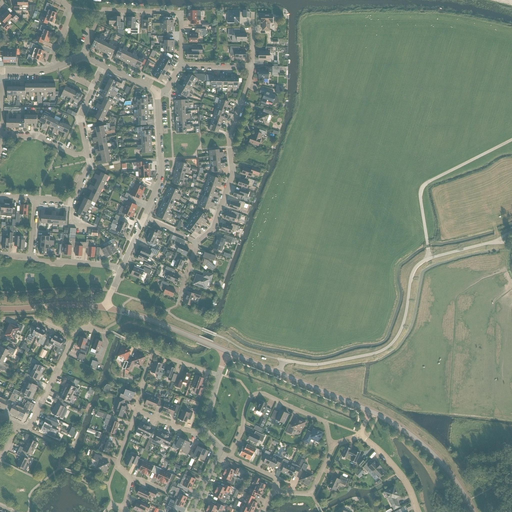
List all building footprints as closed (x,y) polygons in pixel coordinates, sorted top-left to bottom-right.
[(14,11),(23,11),(22,0),(17,0),(18,5),(14,5),(14,11)] [(22,0),(23,11),(31,11),(31,5),(28,5),(28,0),(22,0)] [(46,15),(55,18),(57,13),(51,11),(53,5),(47,3),(46,6),(44,11),(48,12),(46,15)] [(246,18),(247,10),(243,10),(243,12),(240,12),(240,11),(228,11),(228,23),(234,23),(234,22),(239,22),(239,18),(240,18),(240,15),(243,15),(243,18),(246,18)] [(6,11),(3,15),(10,21),(12,19),(15,22),(19,18),(14,13),(12,16),(6,11)] [(188,20),(191,20),(191,24),(199,24),(199,20),(201,20),(201,17),(201,12),(200,11),(197,11),(189,11),(189,16),(188,16),(188,20)] [(10,21),(3,15),(0,17),(0,19),(4,23),(2,26),(7,31),(11,27),(8,24),(10,21)] [(54,23),(55,18),(46,15),(45,18),(42,17),(40,22),(46,24),(47,21),(54,23)] [(272,23),(272,19),(272,15),(261,15),(261,19),(262,19),(262,23),(263,23),(262,30),(269,31),(269,23),(272,23)] [(123,23),(120,23),(121,17),(114,17),(114,18),(109,18),(109,23),(114,24),(114,26),(118,26),(118,29),(123,30),(123,23)] [(139,27),(136,27),(135,27),(136,18),(128,17),(128,28),(130,28),(130,33),(139,34),(139,27)] [(151,32),(152,18),(148,18),(148,20),(143,20),(142,29),(148,29),(148,32),(151,32)] [(42,34),(51,38),(52,33),(46,30),(47,27),(41,25),(39,30),(43,31),(42,34)] [(206,29),(203,29),(196,29),(196,33),(189,33),(188,38),(189,38),(189,42),(198,43),(198,37),(202,37),(203,36),(204,37),(208,34),(206,33),(206,29)] [(240,29),(232,29),(228,29),(228,36),(232,36),(232,42),(237,42),(237,41),(246,41),(246,33),(239,33),(240,29)] [(49,42),(51,38),(42,34),(40,37),(37,36),(35,41),(41,43),(42,40),(49,42)] [(97,49),(103,37),(100,35),(99,39),(96,38),(91,47),(97,49)] [(174,46),(174,41),(168,40),(168,36),(158,36),(158,40),(164,40),(164,44),(160,44),(160,46),(174,46)] [(105,38),(103,37),(97,49),(101,51),(106,43),(103,41),(105,38)] [(108,44),(106,43),(101,51),(106,54),(112,41),(110,40),(108,44)] [(114,42),(112,41),(106,54),(111,56),(116,47),(113,46),(114,42)] [(34,49),(33,53),(42,56),(44,51),(37,48),(38,46),(33,44),(31,48),(34,49)] [(196,47),(195,47),(192,47),(192,51),(187,51),(187,59),(199,59),(199,54),(202,54),(202,47),(201,47),(201,46),(196,45),(196,47)] [(115,57),(120,60),(126,47),(124,46),(122,50),(119,48),(115,57)] [(120,60),(125,62),(129,53),(127,52),(128,48),(126,47),(120,60)] [(247,54),(247,53),(246,53),(246,51),(237,51),(237,47),(230,47),(230,55),(235,56),(235,58),(246,58),(246,54),(247,54)] [(273,50),(273,47),(266,47),(266,51),(259,51),(259,60),(269,60),(270,53),(274,53),(274,50),(273,50)] [(130,64),(136,52),(134,51),(132,54),(129,53),(125,62),(130,64)] [(130,64),(135,67),(139,58),(136,56),(138,53),(136,52),(130,64)] [(42,56),(33,53),(32,56),(29,54),(27,59),(33,61),(34,58),(40,61),(42,56)] [(139,58),(135,67),(140,69),(146,56),(144,55),(142,59),(139,58)] [(160,62),(173,69),(174,67),(170,65),(172,62),(163,57),(160,62)] [(171,71),(173,69),(160,62),(158,66),(166,71),(168,69),(171,71)] [(165,74),(166,71),(158,66),(155,71),(167,78),(168,76),(165,74)] [(259,70),(258,79),(268,79),(268,72),(272,72),(277,72),(278,72),(280,73),(280,67),(277,67),(272,67),(272,66),(265,66),(265,70),(259,70)] [(166,80),(167,78),(155,71),(152,76),(161,81),(162,78),(166,80)] [(184,74),(182,76),(195,83),(197,79),(189,74),(187,76),(184,74)] [(195,83),(182,76),(181,79),(185,81),(183,83),(192,88),(195,83)] [(110,78),(107,84),(115,87),(116,84),(120,86),(121,84),(117,82),(110,78)] [(178,84),(177,86),(189,93),(192,88),(183,83),(182,86),(178,84)] [(115,87),(107,84),(105,89),(116,95),(117,93),(113,91),(115,87)] [(64,95),(68,96),(71,89),(66,86),(62,94),(60,98),(62,99),(64,95)] [(189,93),(177,86),(176,88),(179,90),(178,93),(186,98),(189,93)] [(275,96),(272,95),(273,92),(261,88),(260,92),(264,94),(261,102),(265,104),(266,101),(272,103),(273,103),(274,103),(275,103),(276,103),(277,103),(277,102),(278,102),(278,101),(278,100),(278,99),(278,98),(277,98),(277,97),(276,97),(275,96)] [(69,102),(71,103),(77,92),(71,89),(68,96),(71,98),(69,102)] [(105,89),(102,94),(102,95),(109,98),(111,95),(115,97),(116,95),(105,89)] [(77,104),(82,94),(77,92),(71,103),(73,104),(74,103),(77,104)] [(105,98),(103,102),(110,105),(113,100),(109,98),(102,95),(102,94),(101,96),(105,98)] [(133,103),(133,105),(147,104),(147,99),(141,99),(141,96),(136,97),(134,98),(135,102),(133,103)] [(217,104),(231,108),(231,106),(228,105),(229,102),(219,99),(217,104)] [(97,103),(96,105),(108,111),(110,105),(103,102),(101,105),(97,103)] [(216,109),(225,112),(226,109),(230,111),(231,108),(217,104),(216,109)] [(99,109),(98,113),(105,116),(108,111),(96,105),(95,107),(99,109)] [(214,114),(227,119),(228,116),(224,115),(225,112),(216,109),(214,114)] [(272,112),(265,109),(264,113),(259,112),(256,121),(265,124),(269,115),(271,116),(272,112)] [(105,116),(98,113),(96,116),(92,114),(91,116),(95,118),(102,122),(105,116)] [(43,128),(49,116),(43,114),(40,121),(43,123),(41,127),(43,128)] [(226,121),(227,119),(214,114),(212,119),(221,122),(222,120),(226,121)] [(51,126),(54,119),(49,116),(43,128),(45,129),(47,125),(51,126)] [(54,133),(60,121),(54,119),(51,126),(54,128),(52,132),(54,133)] [(220,125),(221,122),(212,119),(210,124),(223,129),(224,127),(220,125)] [(61,131),(65,124),(60,121),(54,133),(56,134),(58,130),(61,131)] [(70,126),(65,124),(61,131),(65,133),(63,137),(65,138),(67,134),(70,126)] [(223,131),(223,129),(210,124),(208,129),(218,133),(219,130),(223,131)] [(148,127),(135,127),(135,132),(137,131),(137,134),(137,137),(151,136),(151,130),(149,131),(148,127)] [(266,132),(259,130),(258,133),(255,132),(254,137),(251,136),(249,143),(258,146),(260,139),(262,134),(265,135),(266,132)] [(105,132),(97,133),(97,137),(93,138),(93,140),(106,138),(105,132)] [(107,143),(99,145),(100,149),(95,150),(96,152),(108,149),(107,143)] [(109,155),(101,157),(102,161),(97,162),(98,164),(102,163),(111,161),(109,155)] [(139,172),(149,171),(149,165),(141,165),(141,162),(134,163),(134,166),(138,166),(139,172)] [(177,162),(176,167),(190,170),(190,168),(186,167),(187,164),(177,162)] [(261,170),(258,169),(252,167),(251,170),(244,167),(241,174),(251,177),(252,174),(259,176),(261,170)] [(150,177),(149,171),(139,172),(139,176),(136,176),(135,179),(140,181),(141,182),(143,178),(150,177)] [(95,174),(94,176),(106,181),(109,176),(101,172),(99,176),(95,174)] [(175,172),(173,177),(187,181),(188,178),(184,178),(184,175),(175,172)] [(207,180),(221,185),(221,183),(218,181),(219,178),(209,175),(207,180)] [(106,181),(94,176),(93,178),(98,180),(96,183),(103,187),(106,181)] [(240,179),(238,185),(247,188),(248,185),(252,186),(256,188),(257,185),(258,182),(254,181),(248,179),(246,178),(245,181),(243,180),(240,179)] [(135,184),(133,189),(142,193),(145,188),(138,185),(140,181),(134,179),(132,182),(135,184)] [(206,186),(215,189),(216,186),(220,187),(221,185),(207,180),(206,186)] [(103,187),(96,183),(94,187),(90,185),(89,187),(101,192),(103,187)] [(167,192),(180,197),(181,195),(177,193),(179,190),(170,186),(167,192)] [(214,192),(215,189),(206,186),(204,191),(217,195),(218,193),(214,192)] [(101,192),(89,187),(88,189),(92,191),(91,194),(98,198),(101,192)] [(125,196),(128,198),(132,199),(133,196),(140,199),(142,193),(133,189),(130,195),(126,193),(125,196)] [(247,197),(249,192),(243,190),(242,192),(235,190),(233,196),(242,199),(243,196),(247,197)] [(202,196),(212,199),(213,196),(216,197),(217,195),(204,191),(202,196)] [(180,197),(167,192),(165,196),(174,200),(175,198),(181,200),(182,198),(180,197)] [(98,198),(91,194),(89,197),(85,195),(84,198),(92,201),(95,203),(98,198)] [(173,203),(174,200),(165,196),(163,201),(176,207),(177,205),(173,203)] [(211,202),(212,199),(202,196),(200,201),(214,205),(214,203),(211,202)] [(84,198),(82,203),(93,209),(97,210),(98,208),(94,207),(90,205),(92,201),(84,198)] [(125,207),(135,211),(137,206),(127,201),(125,207)] [(161,206),(170,210),(171,208),(175,209),(176,207),(163,201),(161,206)] [(213,208),(214,205),(200,201),(199,206),(208,209),(209,206),(213,208)] [(243,209),(245,203),(239,201),(238,204),(231,201),(229,207),(238,211),(239,207),(243,209)] [(7,203),(6,216),(12,217),(15,217),(15,215),(16,207),(13,207),(13,204),(7,203)] [(82,203),(79,209),(87,212),(88,209),(92,211),(93,209),(82,203)] [(27,215),(28,205),(20,205),(20,212),(17,211),(16,220),(20,221),(20,214),(27,215)] [(132,217),(135,211),(125,207),(122,206),(121,208),(118,214),(124,217),(125,214),(132,217)] [(169,213),(170,210),(161,206),(159,211),(171,217),(172,215),(169,213)] [(85,216),(87,212),(79,209),(77,214),(84,218),(88,220),(89,218),(85,216)] [(198,210),(194,214),(205,222),(207,221),(204,218),(206,216),(198,210)] [(171,217),(159,211),(156,216),(165,220),(167,217),(170,219),(171,217)] [(241,214),(236,212),(232,211),(231,214),(227,213),(225,219),(234,222),(236,219),(239,220),(241,214)] [(205,222),(194,214),(191,218),(199,224),(201,222),(204,224),(205,222)] [(112,223),(118,226),(126,229),(129,224),(123,222),(124,218),(116,215),(114,218),(116,219),(115,221),(113,220),(112,223)] [(188,223),(199,231),(200,229),(197,227),(199,224),(191,218),(188,223)] [(124,234),(126,229),(118,226),(112,223),(111,226),(111,227),(111,228),(110,228),(109,231),(117,235),(118,232),(124,234)] [(197,233),(199,231),(188,223),(184,227),(192,233),(194,231),(197,233)] [(237,226),(232,224),(231,226),(223,224),(221,230),(230,233),(232,230),(235,231),(236,230),(238,231),(239,227),(237,227),(237,226)] [(75,247),(76,228),(70,228),(69,245),(65,245),(64,255),(71,255),(72,247),(75,247)] [(150,230),(148,235),(156,239),(158,236),(160,237),(162,232),(154,228),(153,231),(150,230)] [(3,238),(0,238),(0,240),(3,241),(2,248),(9,248),(9,242),(12,243),(13,233),(10,233),(8,232),(8,236),(3,235),(3,238)] [(105,243),(111,255),(117,252),(115,249),(118,248),(115,241),(112,243),(112,244),(109,245),(107,242),(108,242),(106,238),(105,239),(102,233),(100,234),(105,243)] [(156,239),(148,235),(146,240),(148,242),(147,244),(155,248),(157,243),(155,242),(156,239)] [(231,244),(233,238),(224,235),(223,239),(217,237),(213,248),(221,251),(224,242),(231,244)] [(26,243),(25,242),(25,240),(21,240),(21,237),(15,236),(14,246),(18,246),(18,249),(24,250),(24,247),(26,248),(26,247),(27,243),(26,243)] [(86,242),(86,248),(88,249),(88,257),(94,257),(95,247),(92,247),(92,240),(86,239),(86,242)] [(183,246),(184,243),(175,240),(173,244),(179,247),(177,251),(186,255),(189,249),(183,246)] [(86,248),(86,242),(80,242),(80,246),(76,246),(75,256),(82,256),(83,248),(86,248)] [(106,257),(111,255),(105,243),(103,244),(105,248),(101,249),(101,248),(97,247),(96,255),(101,255),(101,257),(104,255),(106,257)] [(140,253),(149,257),(150,253),(156,256),(158,251),(152,248),(150,251),(143,247),(140,253)] [(214,261),(216,256),(204,252),(203,257),(205,257),(202,264),(202,265),(203,264),(205,265),(212,270),(211,270),(212,271),(215,266),(214,265),(213,264),(214,261)] [(149,257),(140,253),(137,259),(145,263),(144,265),(151,269),(153,263),(150,262),(152,258),(149,257)] [(182,257),(176,254),(173,260),(176,261),(174,267),(172,266),(171,266),(181,270),(185,262),(181,260),(182,257)] [(173,269),(166,266),(164,273),(168,275),(166,279),(176,283),(178,279),(179,279),(179,278),(180,276),(171,273),(173,269)] [(142,270),(136,267),(134,267),(130,275),(140,279),(143,272),(150,275),(152,271),(144,267),(142,270)] [(202,287),(206,288),(209,279),(211,280),(213,275),(205,272),(203,277),(197,275),(193,284),(199,286),(199,287),(202,287)] [(172,297),(175,290),(168,287),(169,284),(162,281),(160,286),(166,288),(164,293),(172,297)] [(199,298),(201,292),(194,290),(193,293),(188,292),(184,303),(191,306),(195,296),(199,298)] [(10,324),(7,330),(16,334),(18,331),(21,332),(23,327),(17,324),(16,327),(10,324)] [(34,336),(37,337),(41,329),(36,326),(35,328),(31,326),(29,331),(30,331),(26,339),(31,342),(34,336)] [(41,329),(37,337),(40,339),(38,343),(43,345),(46,339),(43,337),(46,331),(41,329)] [(16,334),(7,330),(5,335),(11,338),(9,341),(15,343),(17,340),(14,339),(16,334)] [(55,346),(59,337),(54,334),(51,341),(48,339),(45,345),(49,347),(52,344),(55,346)] [(64,339),(59,337),(55,346),(58,347),(56,352),(56,353),(61,356),(64,347),(61,346),(64,339)] [(87,339),(81,337),(78,346),(82,348),(81,350),(87,353),(89,347),(85,345),(87,339)] [(100,348),(102,342),(96,339),(93,349),(96,350),(95,353),(101,355),(103,349),(100,348)] [(0,353),(6,356),(8,353),(13,355),(15,350),(14,350),(8,347),(7,349),(0,346),(0,353)] [(130,351),(122,348),(118,356),(125,359),(123,362),(125,363),(122,368),(125,369),(128,362),(126,361),(130,351)] [(3,362),(6,356),(0,353),(0,361),(1,362),(0,362),(0,364),(7,368),(9,365),(3,362)] [(145,357),(137,353),(133,360),(131,359),(131,358),(128,364),(126,369),(130,371),(132,366),(134,362),(141,365),(145,357)] [(35,364),(32,370),(42,374),(45,368),(38,364),(39,362),(32,358),(30,361),(35,364)] [(90,367),(96,369),(99,362),(92,360),(90,367)] [(162,364),(155,361),(151,372),(158,375),(157,378),(161,379),(164,369),(161,368),(162,364)] [(175,369),(168,366),(165,376),(169,377),(168,380),(174,382),(176,376),(173,375),(175,369)] [(42,374),(32,370),(30,375),(25,373),(24,376),(30,379),(32,377),(39,380),(42,374)] [(190,374),(183,371),(180,380),(177,379),(175,386),(180,388),(183,382),(187,383),(190,374)] [(26,381),(23,387),(35,392),(38,386),(29,382),(30,379),(24,376),(22,379),(26,381)] [(203,378),(196,376),(192,387),(196,388),(194,393),(201,395),(203,389),(200,388),(203,378)] [(63,390),(73,395),(78,385),(76,384),(75,387),(72,386),(74,382),(65,378),(62,383),(62,384),(62,383),(66,385),(63,390)] [(32,399),(35,392),(23,387),(20,392),(17,391),(15,394),(18,395),(24,398),(25,395),(32,399)] [(136,390),(130,388),(129,391),(126,389),(124,395),(121,394),(119,398),(130,401),(132,398),(133,397),(135,393),(136,390)] [(57,395),(55,398),(63,402),(65,400),(70,402),(73,395),(63,390),(61,396),(57,395)] [(145,404),(150,406),(154,398),(151,397),(151,395),(146,392),(143,400),(146,401),(145,404)] [(13,415),(16,416),(20,406),(16,404),(18,402),(15,401),(18,395),(15,394),(15,395),(12,401),(15,402),(10,412),(13,414),(13,415)] [(2,397),(0,402),(0,408),(1,409),(1,408),(4,410),(9,401),(2,397)] [(124,400),(117,397),(114,407),(117,408),(115,414),(122,417),(125,407),(122,406),(124,400)] [(154,398),(150,406),(155,408),(157,406),(159,407),(163,399),(157,397),(156,399),(154,398)] [(62,406),(63,402),(55,398),(53,402),(57,404),(52,413),(61,417),(65,408),(62,406)] [(162,411),(167,413),(171,405),(168,403),(169,400),(164,398),(160,407),(163,408),(162,411)] [(267,404),(261,401),(257,410),(263,413),(265,414),(264,415),(268,417),(271,410),(266,407),(267,404)] [(20,406),(16,416),(19,418),(19,417),(22,419),(27,409),(32,411),(35,404),(30,402),(29,405),(26,404),(24,408),(20,406)] [(171,405),(167,413),(173,415),(174,413),(177,414),(180,406),(175,404),(174,406),(171,405)] [(283,423),(288,414),(280,410),(279,412),(274,410),(270,418),(276,421),(276,420),(283,423)] [(189,413),(183,411),(180,419),(186,422),(187,419),(190,420),(193,413),(190,412),(189,413)] [(106,419),(104,424),(109,426),(107,431),(115,434),(119,423),(113,421),(115,417),(108,414),(106,419)] [(45,422),(41,431),(48,435),(54,437),(52,436),(55,429),(57,430),(56,429),(59,424),(46,417),(44,421),(45,422)] [(304,427),(306,422),(302,420),(301,421),(296,418),(292,426),(289,424),(286,432),(291,435),(294,428),(301,431),(303,427),(304,427)] [(136,432),(143,435),(148,424),(145,423),(144,425),(141,423),(136,432)] [(148,424),(143,435),(150,438),(154,429),(150,428),(151,425),(148,424)] [(75,428),(72,427),(68,433),(68,434),(69,434),(74,436),(75,437),(75,436),(76,433),(74,431),(75,428)] [(318,442),(322,433),(313,429),(312,432),(308,431),(303,441),(309,444),(311,439),(318,442)] [(154,441),(161,444),(166,432),(163,431),(162,433),(159,431),(155,440),(152,439),(151,442),(153,443),(154,441)] [(262,442),(265,436),(255,431),(254,434),(251,433),(248,439),(257,443),(258,440),(262,442)] [(166,432),(161,444),(168,447),(172,438),(168,436),(169,434),(166,432)] [(26,444),(35,449),(38,443),(33,440),(34,438),(26,434),(24,438),(28,440),(26,444)] [(109,436),(102,434),(100,440),(102,441),(99,449),(107,452),(110,445),(111,446),(112,442),(108,440),(109,436)] [(178,448),(181,449),(185,440),(179,438),(177,443),(174,442),(172,447),(177,450),(178,448)] [(185,440),(181,449),(183,450),(182,452),(188,455),(190,449),(188,448),(190,443),(185,440)] [(20,446),(18,451),(26,455),(27,452),(32,455),(35,449),(26,444),(24,448),(20,446)] [(246,448),(244,448),(240,455),(250,460),(253,452),(254,453),(255,449),(247,445),(246,448)] [(196,456),(199,458),(203,449),(197,446),(198,447),(195,451),(192,450),(190,456),(195,458),(196,456)] [(351,449),(346,447),(342,456),(347,458),(348,455),(353,456),(351,460),(355,463),(360,453),(355,451),(355,452),(351,450),(351,449)] [(203,449),(199,458),(202,459),(201,461),(206,463),(209,458),(206,456),(208,451),(208,452),(208,451),(203,449)] [(263,463),(269,466),(273,457),(269,456),(270,453),(266,450),(263,456),(266,457),(263,463)] [(26,455),(18,451),(16,454),(21,457),(17,466),(24,469),(28,460),(27,459),(28,456),(26,455)] [(103,457),(95,454),(93,460),(99,462),(96,469),(102,471),(106,473),(107,469),(109,463),(101,460),(103,457)] [(274,454),(273,457),(269,466),(274,468),(275,466),(278,467),(282,458),(274,454)] [(133,457),(129,455),(125,464),(131,467),(134,462),(136,463),(139,457),(134,455),(133,457)] [(144,474),(148,464),(143,461),(144,461),(140,459),(137,465),(141,467),(139,470),(141,471),(141,472),(144,474)] [(287,474),(291,466),(287,464),(289,461),(284,459),(281,464),(284,466),(281,471),(287,474)] [(373,463),(370,460),(363,467),(367,472),(370,469),(379,478),(382,475),(382,476),(383,475),(385,472),(381,469),(382,468),(377,463),(377,464),(374,461),(373,463)] [(291,466),(287,474),(292,477),(293,475),(296,476),(300,467),(292,463),(291,466)] [(305,472),(308,466),(304,463),(300,471),(303,472),(299,480),(305,483),(305,484),(309,485),(310,482),(310,481),(312,475),(305,472)] [(155,473),(158,467),(154,465),(154,466),(148,464),(144,474),(147,475),(147,474),(149,475),(151,472),(155,473)] [(161,469),(158,467),(155,473),(158,475),(157,479),(159,480),(159,481),(161,482),(166,472),(161,470),(161,469)] [(225,469),(224,472),(233,476),(234,473),(237,475),(240,469),(234,467),(233,470),(227,467),(226,469),(225,469)] [(186,470),(182,479),(193,484),(196,479),(192,478),(194,474),(186,470)] [(171,474),(166,472),(161,482),(164,483),(165,482),(167,484),(169,480),(173,482),(173,481),(174,481),(176,477),(175,477),(175,475),(172,474),(171,474)] [(233,476),(224,472),(223,474),(222,477),(228,480),(227,482),(232,485),(234,481),(232,478),(233,476)] [(348,479),(341,475),(339,479),(332,476),(330,481),(331,481),(328,487),(330,488),(331,488),(335,490),(338,483),(339,484),(340,483),(343,484),(344,483),(346,484),(348,479)] [(251,484),(255,486),(263,490),(266,485),(260,482),(261,479),(256,477),(253,482),(251,484)] [(193,484),(182,479),(180,484),(178,483),(177,486),(187,491),(189,488),(191,489),(193,484)] [(217,487),(216,490),(224,494),(228,495),(229,496),(231,492),(230,492),(232,488),(224,484),(223,487),(219,485),(217,488),(217,487)] [(263,490),(255,486),(251,484),(250,488),(248,492),(254,495),(255,492),(261,495),(263,490)] [(399,496),(394,487),(389,490),(388,489),(384,492),(386,496),(387,495),(391,502),(390,503),(394,510),(399,507),(396,500),(396,498),(399,496)] [(149,492),(140,488),(137,494),(147,499),(149,495),(155,497),(157,492),(151,489),(149,492)] [(177,498),(185,502),(187,497),(183,495),(184,491),(177,488),(175,492),(176,492),(174,497),(177,498)] [(215,493),(214,495),(220,498),(219,501),(224,503),(226,499),(228,495),(224,494),(216,490),(215,492),(215,493)] [(242,502),(255,508),(257,503),(251,500),(253,497),(248,494),(245,500),(242,502)] [(182,507),(185,502),(177,498),(175,502),(170,499),(168,505),(174,508),(176,504),(182,507)] [(240,511),(242,511),(249,511),(250,511),(249,511),(253,511),(255,508),(242,502),(241,505),(242,506),(240,511)] [(143,506),(136,503),(134,507),(134,509),(139,511),(143,511),(145,509),(148,511),(150,506),(144,503),(143,506)] [(207,508),(215,511),(221,511),(222,511),(223,511),(225,507),(217,503),(216,506),(210,503),(209,506),(207,508)]
